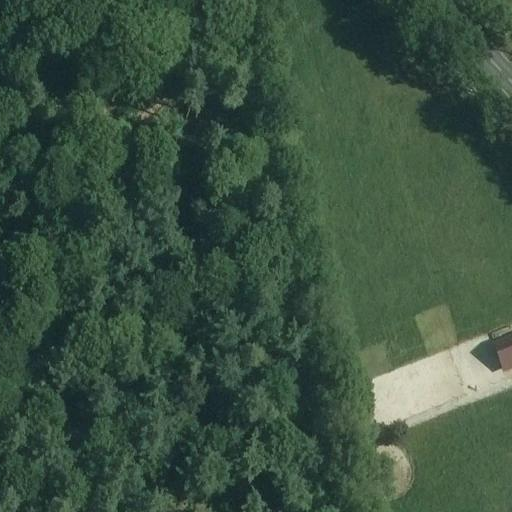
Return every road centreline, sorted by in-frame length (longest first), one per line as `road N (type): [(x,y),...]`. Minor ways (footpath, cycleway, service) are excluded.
road 1 (track): [(220,0),(327,511)]
road 2 (track): [(0,365),(57,217),(162,0)]
